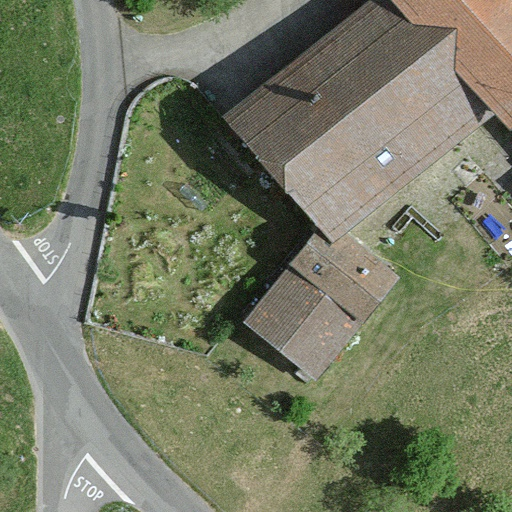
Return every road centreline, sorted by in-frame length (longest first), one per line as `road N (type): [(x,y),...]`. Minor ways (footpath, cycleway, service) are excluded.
road 1 (unclassified): [(20,300),(65,256),(89,179),(102,62),(94,0)]
road 2 (unclassified): [(175,511),(106,447),(45,339)]
road 3 (unclassified): [(45,339),(53,511)]
